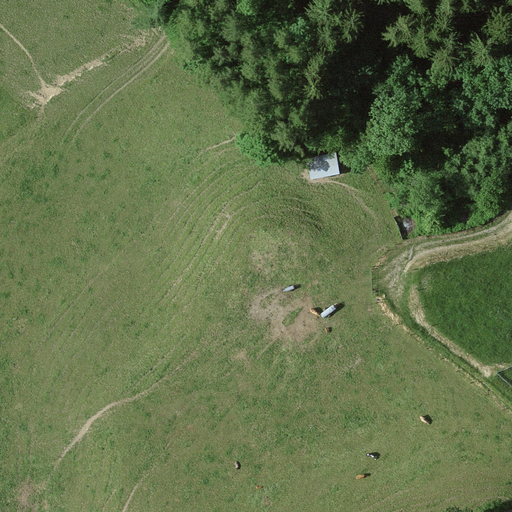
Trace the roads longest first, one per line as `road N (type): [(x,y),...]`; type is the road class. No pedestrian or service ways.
road 1 (track): [(348,0),(414,17),(511,12)]
road 2 (track): [(511,398),(420,329),(397,290)]
road 3 (track): [(511,218),(411,248),(397,266),(397,290)]
